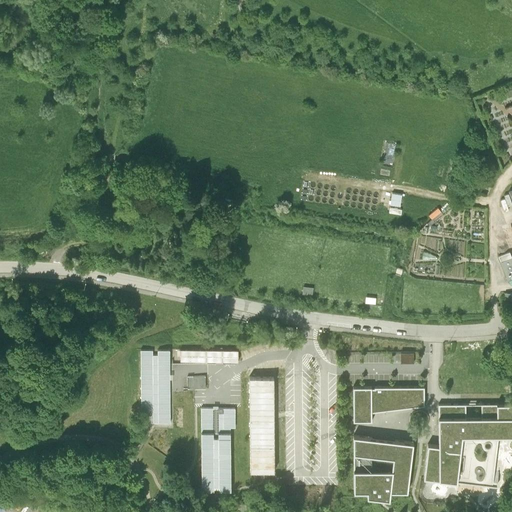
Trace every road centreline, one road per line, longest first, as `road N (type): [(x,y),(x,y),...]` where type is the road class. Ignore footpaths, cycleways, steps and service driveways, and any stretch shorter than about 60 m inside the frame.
road 1 (unclassified): [(511,327),(425,333),(351,326),(99,280),(0,272)]
road 2 (track): [(511,172),(494,202),(498,329)]
